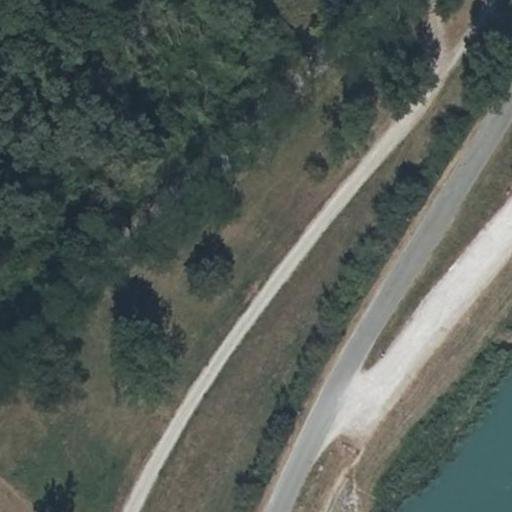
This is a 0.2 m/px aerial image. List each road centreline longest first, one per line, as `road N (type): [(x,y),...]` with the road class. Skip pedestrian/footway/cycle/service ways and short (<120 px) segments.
road 1 (track): [(127,511),(250,310),(440,68),(430,0)]
road 2 (unclassified): [(384,0),(0,363)]
road 3 (unclassified): [(282,511),(319,423),(511,100)]
road 4 (track): [(319,423),(370,391),(511,221)]
